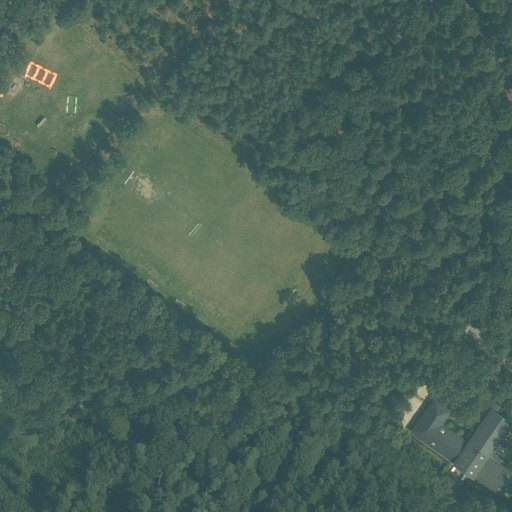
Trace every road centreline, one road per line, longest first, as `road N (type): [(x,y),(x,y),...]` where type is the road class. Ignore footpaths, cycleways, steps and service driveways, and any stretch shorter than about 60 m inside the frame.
road 1 (track): [(373,440),(0,178)]
road 2 (track): [(507,92),(267,365)]
road 3 (track): [(0,393),(173,511)]
